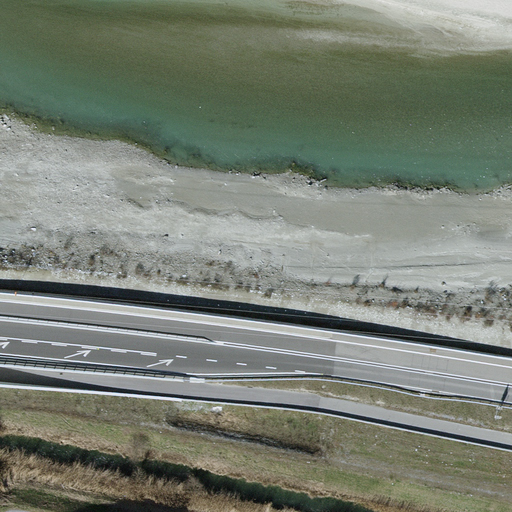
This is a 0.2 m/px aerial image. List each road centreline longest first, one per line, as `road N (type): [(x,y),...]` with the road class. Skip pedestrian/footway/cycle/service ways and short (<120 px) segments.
road 1 (track): [(0,273),(511,346)]
road 2 (motorway): [(511,380),(273,342),(0,315)]
